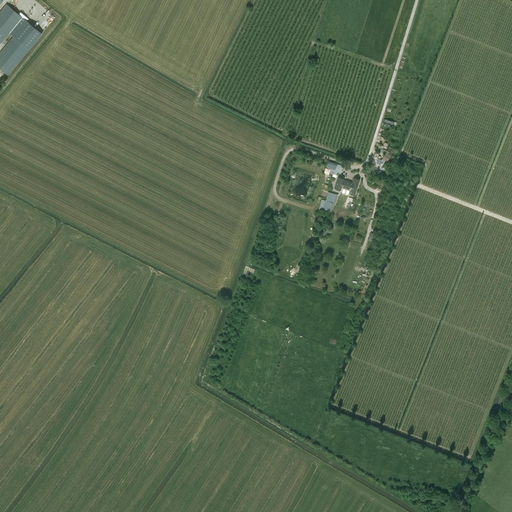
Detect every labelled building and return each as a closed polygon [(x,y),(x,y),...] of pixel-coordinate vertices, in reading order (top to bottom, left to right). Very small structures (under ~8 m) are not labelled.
[(7,4),(0,12),(0,44),(23,17),(7,4)] [(43,33),(27,20),(0,52),(0,68),(8,75),(43,33)] [(350,191),(349,194),(355,196),(360,179),(354,177),(352,183),(344,180),(344,179),(338,177),(334,189),(341,191),(342,188),(350,191)] [(322,200),(320,209),(331,213),(337,195),(330,192),(327,201),(322,200)] [(320,237),(326,239),(329,231),(329,230),(323,228),(320,237)]
